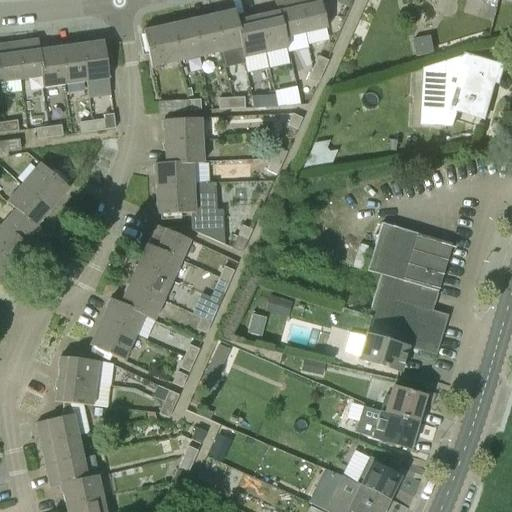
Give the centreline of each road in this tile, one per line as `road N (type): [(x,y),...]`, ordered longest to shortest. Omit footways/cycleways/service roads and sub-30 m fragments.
road 1 (residential): [(1,391),(35,317),(78,298),(108,230),(106,205),(123,157),(137,137),(120,0)]
road 2 (tertiary): [(439,511),(511,290)]
road 3 (residential): [(24,511),(1,391)]
